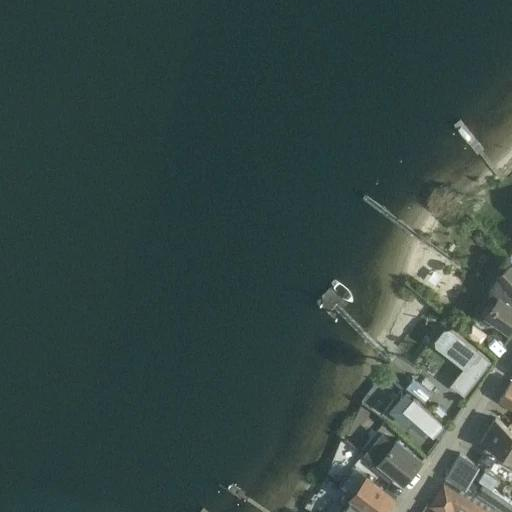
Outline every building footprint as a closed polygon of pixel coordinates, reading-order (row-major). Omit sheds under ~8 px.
[(511,264),(498,274),(511,290),(511,264)] [(485,316),(511,334),(511,332),(511,302),(500,294),(485,316)] [(473,323),(466,333),(480,343),(487,333),(473,323)] [(478,351),(452,384),(464,393),(491,360),(489,359),(478,351)] [(511,406),(511,380),(500,399),(511,406)] [(413,397),(403,409),(433,436),(444,424),(413,397)] [(511,428),(494,418),(481,439),(511,457),(511,428)] [(383,456),(410,478),(423,460),(398,439),(383,456)] [(460,484),(467,484),(476,469),(482,466),(496,474),(501,464),(482,452),(477,460),(473,461),(461,455),(447,477),(455,481),(460,484)] [(350,495),(370,511),(385,511),(397,496),(368,473),(350,495)] [(331,510),(347,490),(331,479),(316,499),(331,510)] [(511,500),(483,482),(476,492),(508,511),(511,511),(511,510),(511,500)] [(463,511),(487,511),(488,511),(444,483),(431,505),(442,511),(445,511),(451,504),(463,511)] [(364,511),(351,502),(343,511),(364,511)]
